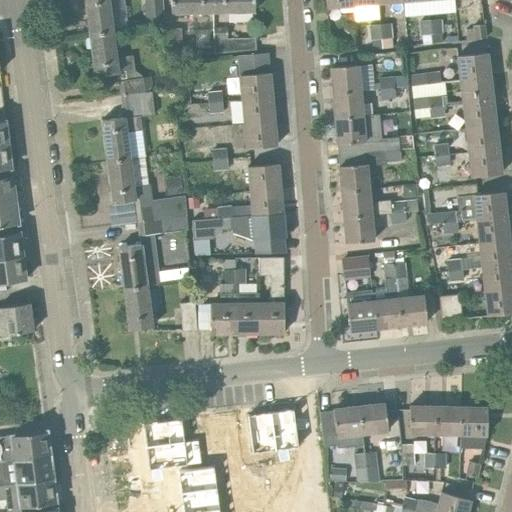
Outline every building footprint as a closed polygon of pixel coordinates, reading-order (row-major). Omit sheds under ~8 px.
[(85,0),(90,35),(113,32),(108,0),(85,0)] [(144,0),(145,21),(163,20),(161,0),(144,0)] [(171,0),(171,13),(213,12),(212,0),(171,0)] [(212,0),(213,12),(255,12),(254,0),(212,0)] [(422,45),(443,43),(442,35),(443,35),(442,20),(420,22),(422,45)] [(380,26),(381,39),(392,38),(391,25),(380,26)] [(370,40),(381,39),(380,26),(370,26),(369,27),(370,40)] [(475,41),(486,39),(485,26),(473,27),(473,30),(469,30),(470,40),(474,39),(475,41)] [(164,57),(182,57),(182,29),(164,29),(164,57)] [(213,42),(227,41),(227,29),(213,29),(213,42)] [(119,96),(152,91),(150,76),(144,77),(134,69),(132,57),(117,59),(113,32),(90,35),(95,76),(116,74),(119,96)] [(381,39),(382,49),(393,49),(392,38),(381,39)] [(327,41),(328,55),(342,54),(341,39),(339,39),(330,40),(327,41)] [(381,39),(370,40),(371,50),(382,49),(381,39)] [(227,41),(213,42),(213,56),(254,52),(254,40),(227,41)] [(460,81),(490,78),(487,53),(457,56),(460,81)] [(240,80),(270,77),(270,73),(269,73),(267,54),(238,56),(240,80)] [(332,92),(360,90),(358,65),(330,68),(332,92)] [(413,86),(441,83),(440,72),(411,75),(413,86)] [(380,88),(395,87),(408,86),(407,75),(379,78),(380,88)] [(243,102),(272,100),(270,77),(240,80),(242,101),(243,102)] [(463,105),(493,101),(490,78),(460,81),(463,105)] [(445,83),(441,83),(413,86),(412,86),(415,108),(419,108),(430,106),(443,105),(447,105),(445,83)] [(395,87),(380,88),(381,102),(396,100),(395,87)] [(335,119),(362,116),(360,90),(332,92),(335,119)] [(207,103),(222,102),(221,92),(206,93),(207,103)] [(245,125),(274,122),(272,100),(243,102),(245,125)] [(466,129),(496,125),(493,101),(463,105),(466,129)] [(222,102),(207,103),(208,115),(222,114),(222,102)] [(431,119),(445,118),(443,105),(430,106),(431,115),(431,119)] [(341,155),(400,150),(414,150),(413,136),(382,138),(379,114),(362,116),(335,119),(337,145),(340,145),(341,155)] [(107,162),(130,159),(127,138),(139,137),(137,117),(124,118),(101,121),(107,162)] [(0,145),(9,144),(7,134),(8,132),(8,126),(6,124),(6,121),(0,121),(0,145)] [(274,122),(245,125),(247,149),(276,146),(274,122)] [(466,129),(467,142),(469,152),(498,149),(496,125),(466,129)] [(0,145),(0,169),(12,168),(11,165),(12,163),(12,157),(10,155),(9,144),(0,145)] [(449,155),(448,145),(434,146),(435,156),(449,155)] [(227,160),(226,149),(212,150),(213,161),(227,160)] [(498,149),(469,152),(472,177),(501,174),(498,149)] [(341,192),(369,190),(367,166),(386,165),(386,163),(400,162),(400,150),(341,155),(342,166),(339,166),(341,192)] [(449,155),(435,156),(436,168),(450,166),(449,155)] [(135,223),(187,217),(185,196),(165,198),(152,199),(151,183),(148,183),(145,157),(130,159),(107,162),(112,203),(132,201),(135,223)] [(213,172),(227,171),(227,160),(213,161),(213,172)] [(250,192),(280,189),(278,164),(248,167),(250,192)] [(0,202),(16,200),(15,190),(15,187),(15,182),(13,179),(13,176),(0,178),(0,202)] [(163,178),(165,198),(184,196),(182,176),(163,178)] [(417,197),(417,195),(416,184),(402,185),(404,199),(417,197)] [(250,192),(252,205),(252,215),(282,212),(280,189),(250,192)] [(405,212),(418,211),(417,201),(390,203),(390,201),(370,203),(369,190),(341,192),(344,217),(371,215),(391,213),(405,212)] [(442,221),(457,219),(476,217),(506,213),(503,192),(474,195),(458,197),(459,211),(426,215),(426,223),(442,221)] [(185,198),(186,209),(201,207),(200,197),(185,198)] [(16,200),(0,202),(0,226),(19,224),(19,221),(20,218),(19,213),(17,211),(16,200)] [(204,209),(205,219),(232,217),(231,206),(204,209)] [(232,217),(205,219),(191,220),(193,239),(212,238),(220,229),(232,228),(233,233),(255,240),(255,253),(286,253),(284,237),(282,212),(252,215),(232,217)] [(405,212),(391,213),(392,226),(406,224),(405,212)] [(506,213),(476,217),(478,232),(479,242),(509,239),(506,213)] [(374,241),(371,216),(371,215),(344,217),(346,243),(374,241)] [(187,217),(135,223),(137,238),(166,234),(188,232),(187,217)] [(444,232),(444,235),(458,233),(457,219),(442,221),(444,231),(444,232)] [(0,259),(23,256),(22,245),(23,243),(22,237),(21,235),(20,232),(0,234),(0,259)] [(479,242),(483,269),(511,265),(509,239),(479,242)] [(124,289),(147,286),(141,245),(118,248),(124,289)] [(432,249),(432,258),(443,257),(442,248),(432,249)] [(345,279),(370,276),(367,254),(342,257),(345,279)] [(376,329),(401,326),(398,298),(396,280),(394,265),(393,255),(383,256),(384,266),(388,300),(373,301),(376,329)] [(0,283),(26,280),(26,277),(27,274),(26,268),(25,266),(23,256),(0,259),(0,283)] [(259,303),(259,333),(284,333),(284,303),(283,303),(283,258),(258,259),(258,277),(270,277),(270,303),(259,303)] [(234,284),(235,270),(235,259),(221,259),(221,270),(225,270),(224,284),(234,284)] [(447,262),(448,272),(462,271),(461,260),(447,262)] [(396,280),(407,278),(405,264),(403,264),(394,265),(396,280)] [(485,290),(488,289),(511,286),(511,265),(483,269),(485,290)] [(235,270),(234,284),(244,283),(245,270),(235,270)] [(448,272),(450,283),(464,282),(462,271),(448,272)] [(147,286),(124,289),(129,330),(152,327),(147,286)] [(511,286),(488,289),(485,290),(488,316),(511,313),(511,286)] [(235,334),(235,293),(224,294),(220,294),(221,304),(210,304),(210,334),(235,334)] [(235,334),(259,333),(259,303),(259,293),(235,293),(235,334)] [(424,295),(398,298),(401,326),(427,323),(424,295)] [(442,322),(463,319),(460,295),(440,297),(442,322)] [(350,332),(376,329),(373,301),(347,304),(350,332)] [(0,323),(2,335),(33,331),(29,303),(0,307),(0,323)] [(181,333),(197,331),(195,303),(178,304),(181,333)] [(359,406),(362,434),(374,433),(388,431),(385,403),(359,406)] [(337,446),(336,437),(362,434),(359,406),(333,409),(335,421),(321,423),(324,447),(337,446)] [(435,434),(436,406),(410,406),(409,433),(435,434)] [(460,434),(461,407),(436,406),(435,434),(460,434)] [(461,407),(460,434),(460,448),(482,449),(487,435),(487,407),(461,407)] [(299,450),(294,410),(271,413),(275,453),(299,450)] [(275,453),(270,413),(246,416),(251,456),(275,453)] [(143,427),(146,450),(186,445),(198,443),(195,420),(143,427)] [(50,455),(47,431),(4,437),(0,437),(0,461),(7,461),(15,460),(50,455)] [(243,442),(242,434),(231,436),(232,443),(243,442)] [(186,445),(146,450),(149,472),(189,467),(186,445)] [(402,467),(414,467),(413,445),(400,446),(402,467)] [(375,453),(364,454),(365,468),(376,467),(375,453)] [(366,482),(365,468),(364,454),(353,456),(356,483),(366,482)] [(0,485),(18,484),(53,478),(50,455),(15,460),(7,461),(0,461),(0,485)] [(435,469),(435,455),(423,455),(423,469),(435,469)] [(435,455),(435,469),(446,469),(446,455),(435,455)] [(468,462),(464,476),(477,479),(481,465),(468,462)] [(345,481),(346,468),(330,468),(329,480),(345,481)] [(218,490),(215,469),(179,473),(182,495),(218,490)] [(288,488),(286,477),(279,478),(281,489),(288,488)] [(18,484),(0,485),(0,499),(9,499),(10,507),(21,506),(21,508),(56,503),(53,478),(18,484)] [(249,486),(248,478),(237,480),(238,487),(249,486)] [(280,489),(279,478),(271,479),(273,490),(280,489)] [(406,490),(406,481),(384,482),(385,491),(406,490)] [(342,498),(342,487),(333,487),(332,497),(342,498)] [(218,511),(220,511),(218,490),(182,495),(181,495),(183,511),(218,511)] [(467,511),(471,500),(441,492),(438,505),(403,498),(401,509),(413,511),(467,511)] [(279,504),(278,496),(267,497),(268,505),(279,504)]
